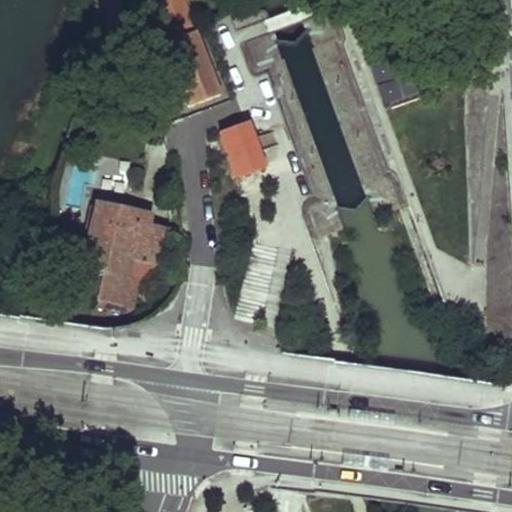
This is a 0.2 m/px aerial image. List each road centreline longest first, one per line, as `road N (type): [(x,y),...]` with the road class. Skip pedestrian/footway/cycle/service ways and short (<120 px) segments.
road 1 (primary): [(183,453),(511,499)]
road 2 (primary): [(511,423),(183,378)]
road 3 (primary): [(0,424),(183,453)]
road 4 (primary): [(183,378),(0,355)]
